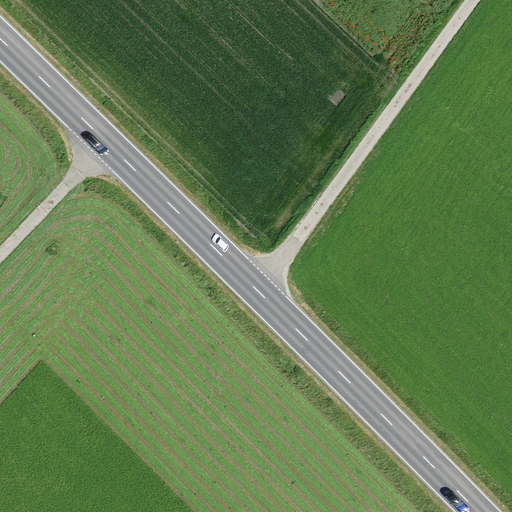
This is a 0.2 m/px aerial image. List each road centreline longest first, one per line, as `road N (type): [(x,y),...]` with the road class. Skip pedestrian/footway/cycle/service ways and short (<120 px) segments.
road 1 (secondary): [(475,511),(0,40)]
road 2 (track): [(259,290),(471,0)]
road 3 (track): [(0,270),(116,152)]
